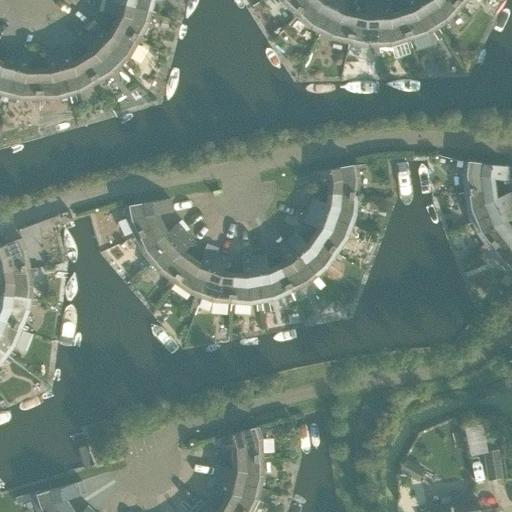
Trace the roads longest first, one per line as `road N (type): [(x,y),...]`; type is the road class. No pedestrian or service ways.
road 1 (residential): [(0,226),(115,186),(225,161),(355,141),(511,145)]
road 2 (residential): [(136,449),(294,398),(478,357),(511,328)]
